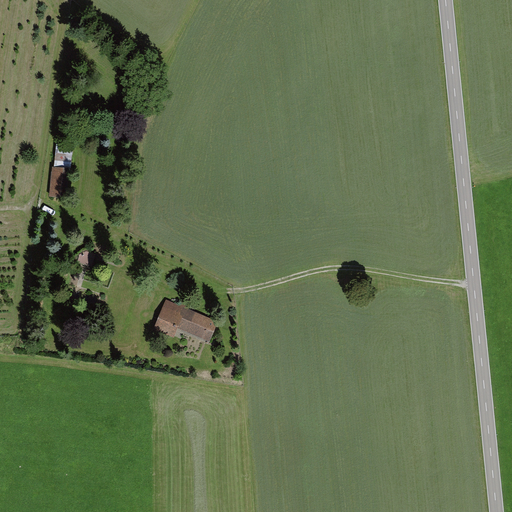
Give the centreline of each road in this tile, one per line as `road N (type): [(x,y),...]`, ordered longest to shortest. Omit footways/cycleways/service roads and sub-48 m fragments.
road 1 (tertiary): [(445,0),(496,511)]
road 2 (track): [(138,262),(226,294),(356,267),(474,284)]
road 3 (track): [(51,0),(61,49),(33,206),(0,212)]
